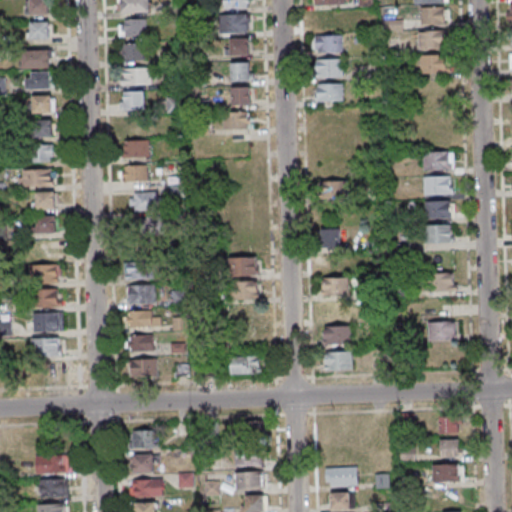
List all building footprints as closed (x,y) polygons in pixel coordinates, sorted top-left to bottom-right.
[(49,0),(28,0),(28,16),(49,16),(49,0)] [(119,0),(120,14),(151,14),(150,0),(119,0)] [(251,0),(225,0),(225,9),(251,10),(251,0)] [(445,24),(445,7),(421,7),(421,24),(445,24)] [(315,28),(334,28),(334,12),(315,12),(315,28)] [(249,16),(227,16),(227,34),(249,34),(249,16)] [(122,20),(122,37),(147,37),(147,20),(122,20)] [(31,22),(31,40),(50,40),(50,22),(31,22)] [(420,30),(420,48),(447,48),(447,30),(420,30)] [(343,53),(343,36),(313,36),(313,53),(343,53)] [(249,57),(249,40),(230,40),(230,57),(249,57)] [(122,44),(122,61),(148,61),(148,44),(122,44)] [(51,51),(23,51),(23,69),(51,69),(51,51)] [(450,73),(450,54),(420,54),(420,73),(450,73)] [(343,59),(316,59),(316,77),(343,77),(343,59)] [(251,82),(251,64),(231,64),(231,82),(251,82)] [(123,68),(123,86),(153,86),(153,68),(123,68)] [(206,86),(206,70),(193,70),(193,86),(206,86)] [(27,89),(52,89),(52,72),(27,72),(27,89)] [(343,83),(315,83),(315,101),(343,101),(343,83)] [(251,88),(231,88),(231,105),(251,105),(251,88)] [(124,111),(145,111),(145,92),(124,92),(124,111)] [(53,95),(33,95),(33,113),(53,113),(53,95)] [(181,112),(181,98),(167,98),(167,112),(181,112)] [(223,113),(224,130),(249,130),(249,112),(223,113)] [(53,120),(36,120),(36,136),(53,136),(53,120)] [(123,140),(124,158),(150,157),(150,140),(123,140)] [(54,161),(54,144),(35,144),(35,161),(54,161)] [(423,169),(454,169),(454,151),(423,151),(423,169)] [(148,165),(124,165),(124,181),(148,181),(148,165)] [(24,185),(54,185),(54,169),(24,169),(24,185)] [(424,175),(424,194),(452,194),(452,175),(424,175)] [(348,180),(320,180),(320,199),(348,199),(348,180)] [(36,209),(55,209),(55,191),(36,191),(36,209)] [(130,192),(130,209),(159,209),(159,192),(130,192)] [(454,200),(427,200),(427,218),(454,218),(454,200)] [(34,233),(57,234),(57,216),(34,215),(34,233)] [(453,224),(428,224),(428,243),(453,243),(453,224)] [(321,229),(321,249),(341,249),(341,229),(321,229)] [(322,254),(322,271),(342,271),(342,254),(322,254)] [(231,275),(258,275),(258,256),(231,256),(231,275)] [(153,279),(153,261),(126,261),(126,279),(153,279)] [(59,282),(59,264),(31,264),(31,282),(59,282)] [(428,273),(428,291),(456,291),(456,273),(428,273)] [(350,277),(323,277),(323,295),(350,295),(350,277)] [(258,280),(231,280),(231,300),(258,300),(258,280)] [(128,284),(128,303),(156,303),(156,284),(128,284)] [(60,288),(38,288),(38,306),(60,306),(60,288)] [(321,301),(321,320),(351,320),(351,301),(321,301)] [(129,310),(129,326),(160,326),(160,318),(154,318),(154,310),(129,310)] [(60,331),(60,312),(35,312),(35,331),(60,331)] [(430,321),(430,340),(457,340),(457,321),(430,321)] [(325,326),(325,344),(352,344),(352,326),(325,326)] [(153,351),(153,335),(129,335),(129,351),(153,351)] [(62,356),(62,338),(34,338),(34,356),(62,356)] [(324,351),(324,370),(354,370),(354,351),(324,351)] [(261,356),(231,356),(231,375),(261,375),(261,356)] [(131,359),(131,377),(158,377),(158,359),(131,359)] [(176,377),(189,377),(189,364),(175,364),(176,377)] [(460,415),(440,415),(440,432),(460,432),(460,415)] [(133,430),(133,447),(159,447),(159,430),(133,430)] [(461,438),(441,438),(441,456),(461,456),(461,438)] [(262,465),(262,451),(237,451),(237,465),(262,465)] [(134,472),(154,472),(154,454),(134,454),(134,472)] [(68,455),(37,455),(37,474),(68,474),(68,455)] [(464,481),(464,463),(434,463),(434,481),(464,481)] [(357,486),(357,468),(326,468),(326,486),(357,486)] [(264,473),(237,473),(237,489),(264,489),(264,473)] [(69,478),(40,478),(40,497),(69,497),(69,478)] [(131,479),(131,497),(164,497),(164,479),(131,479)] [(352,509),(351,492),(331,493),(331,510),(352,509)] [(244,495),(243,511),(266,511),(266,495),(244,495)] [(155,511),(156,502),(135,502),(135,511),(155,511)] [(39,511),(65,511),(66,503),(39,504),(39,511)]
